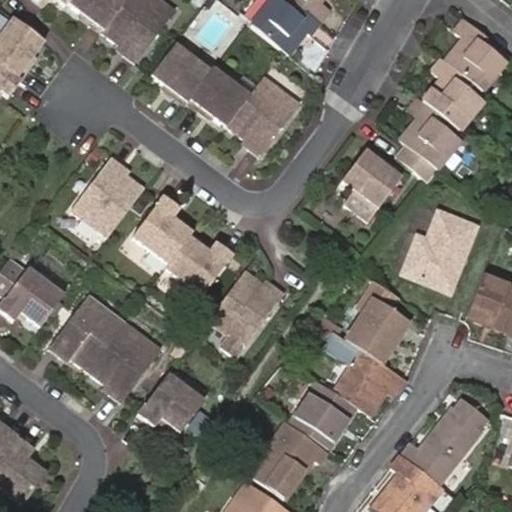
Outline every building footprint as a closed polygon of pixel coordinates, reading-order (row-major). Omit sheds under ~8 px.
[(127,0),(71,0),(70,2),(84,12),(106,29),(127,0)] [(104,32),(99,38),(117,51),(124,56),(121,60),(133,69),(176,12),(159,0),(127,0),(106,29),(104,32)] [(312,39),(323,26),(321,25),(295,4),(291,10),(278,0),(270,0),(251,26),(283,51),(290,56),(306,34),(312,39)] [(295,4),(321,25),(333,10),(324,4),(327,0),(294,0),(292,2),(295,4)] [(106,29),(84,12),(81,16),(104,32),(106,29)] [(44,42),(13,18),(0,35),(0,65),(17,78),(34,56),(44,42)] [(466,42),(449,64),(473,84),(485,94),(508,65),(507,64),(511,57),(468,22),(457,34),(466,42)] [(164,87),(187,103),(188,102),(210,72),(175,46),(151,77),(164,87)] [(124,56),(117,51),(114,55),(121,60),(124,56)] [(38,58),(34,56),(17,78),(21,81),(38,58)] [(449,64),(444,60),(432,74),(442,81),(425,103),(450,123),(462,132),(484,104),(468,90),(473,84),(449,64)] [(0,65),(0,91),(3,93),(9,97),(21,81),(17,78),(0,65)] [(251,94),(215,67),(210,72),(188,102),(211,119),(225,129),(251,94)] [(251,94),(225,129),(242,143),(249,147),(246,152),(258,161),(301,104),(265,76),(251,94)] [(187,103),(164,87),(161,90),(184,107),(185,105),(187,103)] [(400,140),(439,170),(460,142),(444,131),(450,123),(425,103),(421,99),(409,113),(417,119),(400,140)] [(211,119),(188,102),(187,103),(185,105),(208,123),(211,119)] [(249,147),(242,143),(239,146),(246,152),(249,147)] [(397,177),(363,150),(339,180),(375,207),(397,177)] [(104,244),(144,190),(126,177),(120,172),(122,168),(110,159),(68,216),(104,244)] [(120,172),(126,177),(129,173),(122,168),(120,172)] [(189,240),(193,235),(179,226),(172,221),(175,217),(180,211),(163,199),(132,240),(168,268),(189,240)] [(429,246),(417,242),(406,274),(454,293),(479,227),(441,213),(431,240),(429,246)] [(175,217),(172,221),(179,226),(182,222),(175,217)] [(420,236),(417,242),(429,246),(431,240),(420,236)] [(202,250),(189,240),(168,268),(165,272),(201,299),(232,258),(216,246),(209,255),(202,250)] [(27,321),(40,330),(64,298),(27,271),(0,307),(0,314),(13,325),(18,317),(20,315),(27,321)] [(263,285),(246,272),(209,321),(245,348),(285,295),(273,286),(270,290),(263,285)] [(511,288),(484,278),(469,317),(511,333),(511,288)] [(266,282),(263,285),(270,290),(273,286),(266,282)] [(112,393),(109,397),(120,407),(160,353),(89,299),(49,352),(60,361),(63,357),(70,363),(105,388),(112,393)] [(411,324),(376,300),(348,342),(352,344),(384,365),(411,324)] [(388,388),(399,394),(404,387),(407,380),(384,365),(352,344),(341,361),(351,368),(334,392),(356,407),(370,416),(388,388)] [(67,366),(70,363),(63,357),(60,361),(67,366)] [(167,377),(136,418),(152,430),(156,425),(159,421),(166,426),(179,436),(203,404),(167,377)] [(334,392),(319,382),(293,421),(331,445),(356,407),(334,392)] [(109,397),(112,393),(105,388),(102,392),(109,397)] [(463,400),(456,410),(478,428),(486,419),(463,400)] [(420,450),(411,444),(402,455),(439,484),(482,431),(478,428),(456,410),(452,408),(420,450)] [(166,426),(159,421),(156,425),(163,430),(166,426)] [(321,461),(329,449),(287,421),(251,474),(287,497),(314,457),(321,461)] [(0,422),(0,427),(17,440),(20,437),(0,422)] [(0,427),(0,463),(17,440),(0,427)] [(0,492),(22,509),(46,477),(33,467),(27,462),(29,458),(33,453),(17,440),(0,463),(0,492)] [(439,484),(402,455),(392,467),(399,473),(371,507),(376,511),(421,511),(442,487),(439,484)] [(33,467),(36,463),(29,458),(27,462),(33,467)] [(287,497),(251,474),(250,475),(286,500),(287,497)] [(236,511),(251,491),(243,486),(224,511),(236,511)] [(281,511),(251,491),(236,511),(281,511)]
